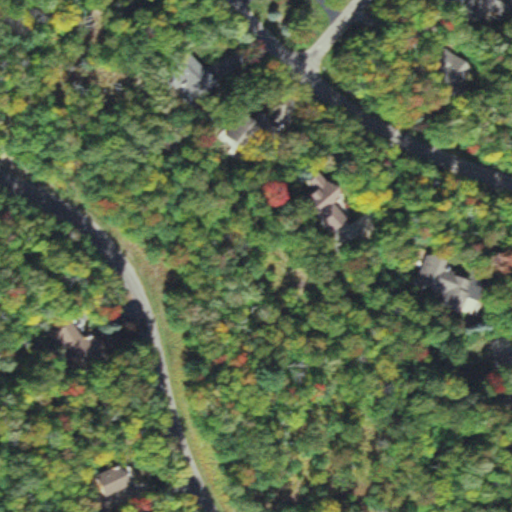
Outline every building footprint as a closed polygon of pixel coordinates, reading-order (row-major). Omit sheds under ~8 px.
[(278,125),(264,109),(241,129),(255,145),(278,125)] [(337,234),(353,221),(338,202),(345,196),(326,173),(312,184),(319,192),(309,200),(337,234)] [(470,315),(481,282),(447,271),(451,260),(430,253),(419,285),(447,295),(443,306),(470,315)] [(107,348),(101,338),(92,344),(78,322),(58,334),(78,366),(107,348)] [(138,488),(129,466),(102,476),(111,499),(138,488)]
